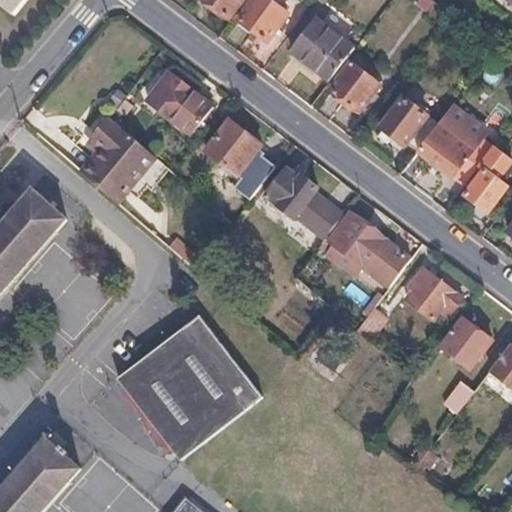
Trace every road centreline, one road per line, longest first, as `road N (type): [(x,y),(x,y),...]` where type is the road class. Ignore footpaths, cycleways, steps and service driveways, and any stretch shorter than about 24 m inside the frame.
road 1 (residential): [(511,286),(132,0)]
road 2 (residential): [(101,0),(0,119)]
